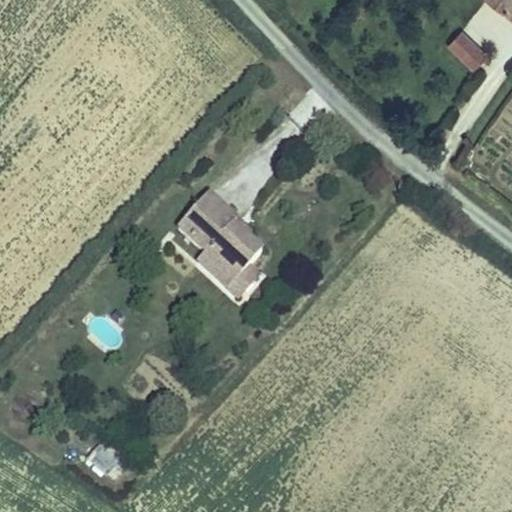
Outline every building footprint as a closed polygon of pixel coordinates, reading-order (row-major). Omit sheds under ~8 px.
[(511,0),(488,0),(511,17),(511,0)] [(484,53),(456,33),(447,46),(475,66),(484,53)] [(249,231),(208,195),(177,229),(205,254),(198,262),(231,291),(254,265),(265,252),(245,235),(249,231)] [(254,265),(231,291),(241,301),(264,274),(254,265)] [(84,463),(103,481),(118,464),(99,447),(84,463)]
